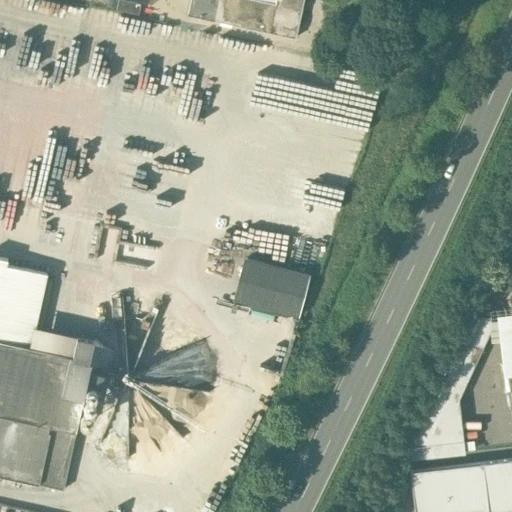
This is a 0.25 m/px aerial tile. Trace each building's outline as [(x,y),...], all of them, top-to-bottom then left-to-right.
[(141,3),(127,0),(117,0),(115,9),(138,14),(141,3)] [(190,0),(187,14),(295,38),(303,0),(190,0)] [(47,273),(7,264),(8,258),(0,256),(0,339),(31,346),(36,326),(47,273)] [(309,275),(246,259),(235,299),(299,315),(309,275)] [(94,338),(36,326),(31,346),(92,359),(91,362),(112,367),(115,353),(94,338)] [(31,346),(0,339),(0,475),(63,489),(91,362),(92,359),(31,346)] [(511,511),(511,458),(410,471),(414,511),(511,511)]
